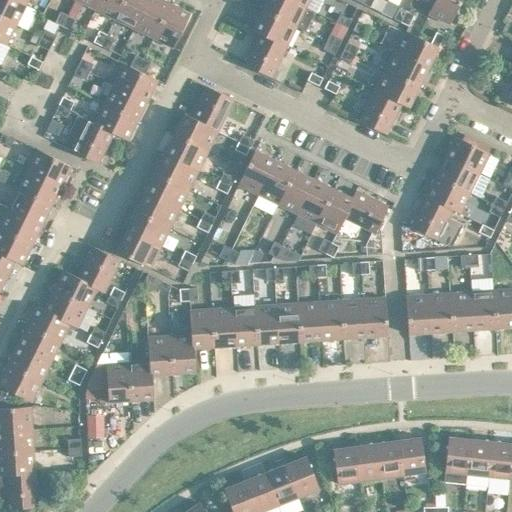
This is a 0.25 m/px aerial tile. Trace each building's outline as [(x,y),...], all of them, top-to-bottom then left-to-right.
[(0,0),(0,15),(17,24),(27,5),(16,0),(0,0)] [(77,0),(96,9),(100,0),(77,0)] [(100,0),(96,9),(115,18),(124,0),(100,0)] [(124,0),(115,18),(134,28),(148,0),(124,0)] [(148,0),(134,28),(154,38),(171,3),(164,0),(148,0)] [(292,0),(267,0),(263,9),(297,26),(307,7),(292,0)] [(436,0),(434,7),(433,6),(429,14),(450,24),(462,0),(436,0)] [(171,3),(154,38),(174,48),(191,13),(171,3)] [(394,18),(402,22),(407,11),(400,7),(394,18)] [(253,30),(260,33),(261,32),(288,46),(297,26),(263,9),(253,30)] [(55,22),(63,26),(69,15),(61,11),(55,22)] [(407,11),(402,22),(409,26),(415,14),(407,11)] [(337,22),(348,27),(352,19),(341,14),(337,22)] [(0,15),(0,40),(0,41),(7,45),(17,24),(0,15)] [(69,15),(63,26),(71,30),(76,19),(69,15)] [(354,30),(365,36),(369,28),(357,22),(354,30)] [(45,29),(42,36),(53,42),(57,34),(45,29)] [(94,41),(102,45),(107,34),(100,30),(94,41)] [(395,50),(429,67),(439,47),(431,43),(405,30),(395,50)] [(261,32),(260,33),(245,64),(272,77),(288,46),(261,32)] [(437,32),(431,43),(439,47),(445,35),(437,32)] [(331,33),(327,41),(339,47),(342,39),(331,33)] [(107,34),(102,45),(110,49),(115,38),(107,34)] [(53,42),(42,36),(38,44),(49,50),(53,42)] [(339,47),(327,41),(323,49),(335,54),(339,47)] [(348,42),(344,49),(356,55),(359,47),(348,42)] [(356,55),(344,49),(340,57),(352,63),(356,55)] [(395,50),(385,70),(420,87),(429,67),(395,50)] [(136,54),(130,66),(138,70),(144,58),(136,54)] [(28,64),(39,69),(43,61),(32,56),(28,64)] [(82,58),(78,66),(90,71),(94,64),(82,58)] [(151,62),(144,58),(138,70),(146,74),(151,62)] [(124,63),(114,83),(148,100),(158,80),(146,74),(138,70),(130,66),(124,63)] [(90,71),(78,66),(75,73),(86,79),(90,71)] [(385,70),(376,89),(403,102),(402,104),(410,107),(420,87),(385,70)] [(34,81),(49,88),(54,78),(40,71),(34,81)] [(308,80),(320,85),(323,78),(312,72),(308,80)] [(329,80),(325,88),(336,94),(340,86),(329,80)] [(114,83),(105,103),(139,120),(148,100),(114,83)] [(207,86),(192,117),(192,118),(218,131),(234,99),(207,86)] [(403,102),(376,89),(360,121),(387,134),(402,104),(403,102)] [(63,96),(60,104),(71,109),(75,102),(63,96)] [(105,103),(96,121),(95,122),(114,132),(114,133),(129,140),(139,120),(105,103)] [(71,109),(60,104),(56,111),(67,117),(71,109)] [(185,113),(175,134),(209,150),(218,131),(192,118),(192,117),(185,113)] [(95,122),(96,121),(88,117),(72,150),(99,163),(114,133),(114,132),(95,122)] [(52,118),(47,129),(59,135),(64,124),(52,118)] [(3,133),(0,139),(0,141),(11,147),(15,139),(3,133)] [(175,134),(165,153),(199,170),(209,150),(175,134)] [(243,134),(239,142),(251,147),(254,139),(243,134)] [(456,136),(446,156),(480,173),(490,153),(456,136)] [(251,147),(239,142),(235,149),(247,155),(251,147)] [(38,149),(28,169),(62,186),(72,166),(38,149)] [(239,184),(259,194),(276,160),(256,150),(239,184)] [(165,153),(155,172),(190,189),(199,170),(165,153)] [(446,156),(436,176),(471,193),(480,173),(446,156)] [(259,194),(279,204),(295,170),(276,160),(259,194)] [(28,169),(18,188),(52,205),(62,186),(28,169)] [(279,204),(298,213),(315,179),(295,170),(279,204)] [(155,172),(146,192),(180,208),(190,189),(155,172)] [(224,172),(220,180),(232,186),(235,178),(224,172)] [(436,176),(427,195),(453,208),(453,209),(460,213),(471,193),(436,176)] [(298,213),(317,223),(334,189),(315,179),(298,213)] [(232,186),(220,180),(216,188),(228,193),(232,186)] [(18,188),(9,208),(43,225),(52,205),(18,188)] [(334,189),(317,223),(338,233),(345,218),(344,217),(353,198),(352,198),(334,189)] [(356,190),(352,198),(353,198),(344,217),(345,218),(376,233),(389,206),(356,190)] [(146,192),(136,211),(171,228),(180,208),(146,192)] [(453,208),(427,195),(411,227),(438,240),(449,217),(453,209),(453,208)] [(497,196),(493,203),(505,209),(508,201),(497,196)] [(505,209),(493,203),(489,211),(501,217),(505,209)] [(9,208),(0,225),(0,227),(33,244),(43,225),(9,208)] [(136,211),(127,230),(161,247),(171,228),(136,211)] [(205,211),(201,219),(212,224),(216,217),(205,211)] [(449,217),(438,240),(448,245),(454,244),(463,224),(449,217)] [(212,224),(201,219),(197,226),(209,232),(212,224)] [(479,232),(491,237),(495,229),(483,224),(479,232)] [(0,227),(0,251),(16,260),(16,261),(23,265),(33,244),(0,227)] [(161,247),(127,230),(117,251),(151,268),(161,247)] [(319,250),(326,253),(332,242),(324,238),(319,250)] [(269,253),(277,257),(282,245),(275,241),(269,253)] [(332,242),(326,253),(334,257),(340,246),(332,242)] [(219,256),(227,260),(233,248),(225,245),(219,256)] [(282,245),(277,257),(284,260),(290,249),(282,245)] [(94,246),(79,277),(78,278),(97,287),(97,289),(104,292),(121,259),(94,246)] [(233,248),(227,260),(235,264),(240,252),(233,248)] [(240,252),(235,264),(249,263),(255,249),(242,250),(240,252)] [(255,249),(249,263),(260,262),(264,253),(255,249)] [(186,250),(182,257),(193,263),(197,255),(186,250)] [(16,260),(0,251),(0,291),(1,291),(16,261),(16,260)] [(470,267),(470,254),(461,255),(462,268),(470,267)] [(478,254),(470,254),(470,267),(479,266),(478,254)] [(435,256),(426,257),(427,270),(436,269),(435,256)] [(193,263),(182,257),(178,265),(190,271),(193,263)] [(427,270),(426,257),(418,258),(419,270),(427,270)] [(369,261),(361,262),(362,274),(370,274),(369,261)] [(362,274),(361,262),(352,262),(353,275),(362,274)] [(319,277),(318,264),(309,265),(310,278),(319,277)] [(326,264),(318,264),(319,277),(327,277),(326,264)] [(276,280),(275,267),(266,268),(267,280),(276,280)] [(283,267),(275,267),(276,280),(284,279),(283,267)] [(64,269),(54,290),(88,307),(97,289),(97,287),(78,278),(79,277),(64,269)] [(239,269),(231,270),(232,283),(240,282),(239,269)] [(143,285),(150,288),(156,277),(148,273),(143,285)] [(156,277),(150,288),(158,292),(164,281),(156,277)] [(114,286),(110,294),(122,300),(126,292),(114,286)] [(197,287),(189,288),(190,301),(198,300),(197,287)] [(190,301),(189,288),(179,288),(181,301),(190,301)] [(511,288),(493,290),(496,328),(511,326),(511,288)] [(54,290),(45,308),(44,309),(71,322),(70,323),(78,327),(88,307),(54,290)] [(493,290),(472,291),(475,329),(496,328),(493,290)] [(472,291),(450,292),(453,331),(475,329),(472,291)] [(450,292),(429,294),(431,332),(453,331),(450,292)] [(122,300),(110,294),(107,302),(118,307),(122,300)] [(431,332),(429,294),(406,295),(409,334),(431,332)] [(386,297),(363,298),(366,336),(388,335),(386,297)] [(363,298),(342,300),(344,338),(366,336),(363,298)] [(342,300),(320,301),(323,339),(344,338),(342,300)] [(320,301),(299,303),(301,341),(323,339),(320,301)] [(299,303),(277,304),(279,342),(301,341),(299,303)] [(37,304),(27,325),(61,342),(70,323),(71,322),(44,309),(45,308),(37,304)] [(277,304),(255,305),(258,344),(279,342),(277,304)] [(255,305),(234,307),(236,345),(258,344),(255,305)] [(234,307),(212,308),(215,346),(236,345),(234,307)] [(190,310),(191,334),(192,334),(193,348),(194,348),(215,346),(212,308),(190,310)] [(27,325),(17,344),(52,361),(61,342),(27,325)] [(95,326),(91,334),(102,339),(106,332),(95,326)] [(102,339),(91,334),(87,341),(99,347),(102,339)] [(191,334),(171,335),(173,373),(196,372),(194,348),(193,348),(192,334),(191,334)] [(148,337),(150,361),(151,361),(152,375),(153,375),(173,373),(171,335),(148,337)] [(17,344),(8,364),(42,381),(52,361),(17,344)] [(150,361),(129,362),(132,400),(154,399),(153,375),(152,375),(151,361),(150,361)] [(132,400),(129,362),(106,363),(108,389),(99,390),(100,402),(132,400)] [(8,364),(0,379),(0,397),(5,398),(9,390),(32,401),(42,381),(8,364)] [(76,364),(72,371),(84,377),(88,369),(76,364)] [(84,377),(72,371),(68,379),(80,385),(84,377)] [(0,397),(0,430),(33,428),(31,406),(6,407),(5,398),(0,397)] [(104,414),(88,415),(89,438),(104,437),(104,414)] [(0,430),(0,452),(34,450),(33,428),(0,430)] [(421,437),(399,440),(403,475),(426,472),(421,437)] [(446,471),(468,474),(471,439),(449,437),(446,471)] [(68,439),(69,447),(82,446),(81,438),(68,439)] [(468,474),(489,476),(493,441),(471,439),(468,474)] [(399,440),(377,443),(382,477),(403,475),(399,440)] [(489,476),(511,478),(511,465),(511,443),(493,441),(489,476)] [(377,443),(356,446),(361,480),(382,477),(377,443)] [(82,446),(69,447),(69,456),(82,455),(82,446)] [(361,480),(356,446),(334,449),(338,483),(361,480)] [(0,475),(6,475),(6,474),(36,472),(34,450),(0,452),(0,475)] [(306,456),(286,464),(298,497),(319,488),(306,456)] [(286,464),(266,472),(278,505),(298,497),(286,464)] [(70,469),(71,478),(84,477),(83,468),(70,469)] [(6,474),(6,475),(8,509),(38,507),(36,472),(6,474)] [(266,472),(245,480),(258,511),(259,511),(278,505),(266,472)] [(258,511),(245,480),(225,488),(234,511),(258,511)] [(207,511),(200,502),(185,511),(207,511)]
